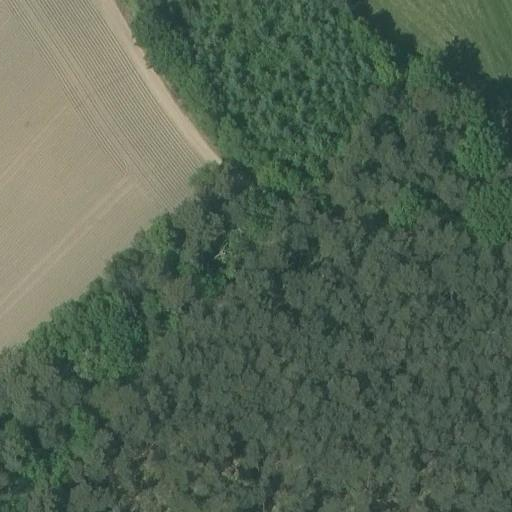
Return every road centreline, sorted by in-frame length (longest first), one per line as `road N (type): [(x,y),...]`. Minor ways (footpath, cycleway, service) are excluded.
road 1 (track): [(39,511),(304,216)]
road 2 (track): [(304,216),(246,193),(187,139),(92,0)]
road 3 (track): [(304,216),(511,259)]
